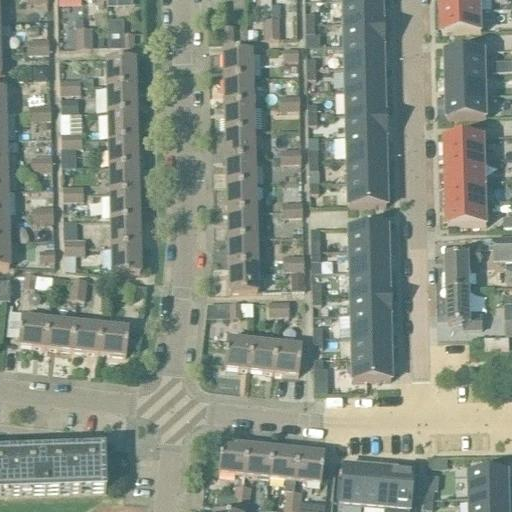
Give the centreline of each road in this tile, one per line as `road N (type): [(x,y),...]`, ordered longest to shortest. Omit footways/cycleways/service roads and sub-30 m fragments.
road 1 (residential): [(416,422),(409,0)]
road 2 (residential): [(173,410),(186,243),(184,0)]
road 3 (residential): [(173,410),(320,425),(416,422)]
road 4 (residential): [(0,392),(173,410)]
